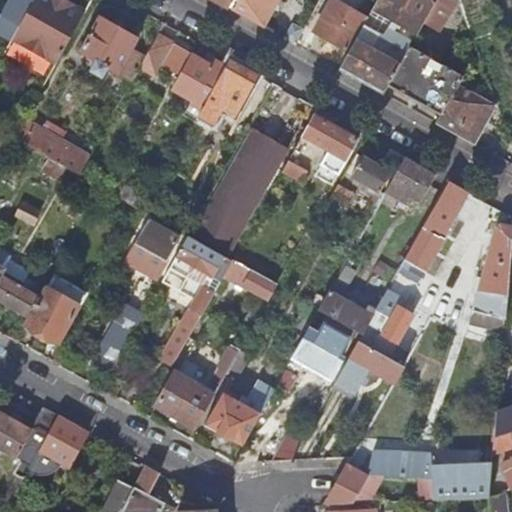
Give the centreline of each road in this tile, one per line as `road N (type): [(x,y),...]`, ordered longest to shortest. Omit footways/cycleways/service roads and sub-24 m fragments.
road 1 (residential): [(168,0),(511,196)]
road 2 (residential): [(260,511),(257,501),(0,360)]
